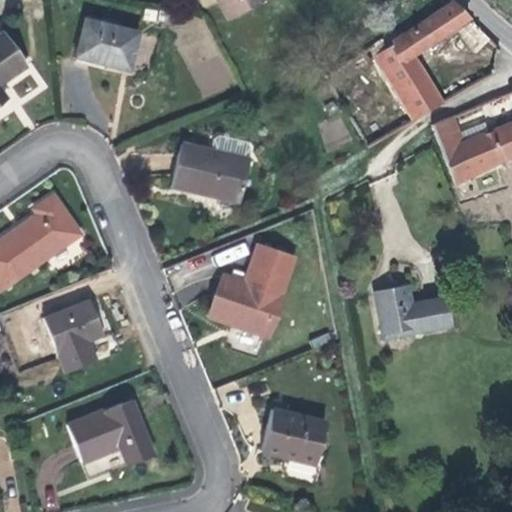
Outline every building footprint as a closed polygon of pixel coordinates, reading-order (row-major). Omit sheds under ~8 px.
[(217,0),(228,20),(263,0),(217,0)] [(454,3),(386,48),(373,56),(377,62),(406,108),(412,118),(413,121),(442,104),(413,57),(445,35),(448,40),(458,32),(455,28),(467,19),(469,18),(454,3)] [(477,52),(490,39),(469,18),(467,19),(455,28),(458,32),(477,52)] [(75,58),(127,70),(136,33),(84,20),(75,58)] [(2,34),(0,34),(0,101),(5,98),(0,90),(0,83),(25,67),(2,34)] [(386,48),(380,40),(325,77),(332,89),(377,62),(373,56),(386,48)] [(412,118),(406,108),(392,116),(393,119),(372,131),(378,142),(413,121),(412,118)] [(451,116),(430,124),(437,141),(454,185),(511,157),(511,121),(489,131),(485,121),(459,133),(451,116)] [(248,159),(180,144),(170,186),(238,202),(248,159)] [(34,210),(38,215),(21,227),(24,230),(19,234),(16,230),(0,241),(0,290),(80,234),(53,196),(34,210)] [(223,279),(210,317),(232,324),(266,335),(292,258),(258,246),(245,286),(223,279)] [(407,287),(374,294),(382,333),(414,327),(415,332),(448,325),(443,298),(410,305),(407,287)] [(89,300),(42,318),(56,353),(87,341),(103,335),(89,300)] [(382,333),(382,338),(415,332),(414,327),(382,333)] [(329,332),(310,340),(313,348),(332,341),(329,332)] [(95,361),(87,341),(56,353),(64,373),(95,361)] [(129,399),(67,425),(82,463),(119,447),(127,465),(152,455),(129,399)] [(262,452),(315,464),(325,423),(271,410),(262,452)]
